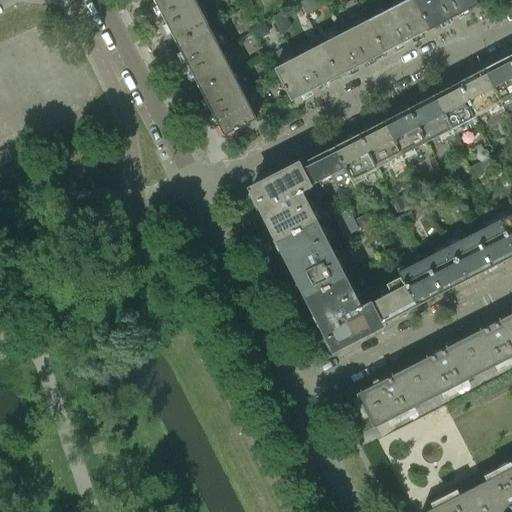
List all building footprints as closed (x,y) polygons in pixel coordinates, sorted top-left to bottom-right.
[(193,0),(152,0),(174,42),(206,25),(193,0)] [(413,0),(405,0),(366,20),(382,53),(429,29),(413,0)] [(473,0),(413,0),(429,29),(476,5),(473,0)] [(366,20),(320,44),(337,76),(382,53),(366,20)] [(206,25),(174,42),(198,88),(230,72),(206,25)] [(273,68),(290,100),(337,76),(320,44),(273,68)] [(511,68),(506,58),(481,71),(499,104),(500,103),(507,117),(511,115),(511,68)] [(481,71),(457,83),(475,116),(499,104),(481,71)] [(230,72),(198,88),(223,136),(255,120),(230,72)] [(457,83),(432,96),(450,129),(475,116),(457,83)] [(432,96),(407,108),(425,142),(450,129),(432,96)] [(407,108),(383,121),(401,155),(425,142),(407,108)] [(383,121),(357,134),(375,168),(401,155),(383,121)] [(333,147),(348,176),(351,180),(375,168),(357,134),(333,147)] [(333,147),(295,166),(306,188),(329,176),(333,184),(348,176),(333,147)] [(0,164),(11,159),(6,149),(0,151),(0,164)] [(488,168),(497,163),(492,154),(468,167),(473,176),(488,168)] [(511,164),(508,157),(497,163),(488,168),(493,177),(511,166),(511,164)] [(295,166),(250,189),(261,212),(300,192),(301,193),(307,191),(306,188),(295,166)] [(300,192),(261,212),(276,240),(315,220),(301,193),(300,192)] [(403,198),(392,203),(398,215),(400,217),(410,212),(403,198)] [(398,215),(392,203),(392,202),(368,214),(374,227),(398,215)] [(414,220),(410,212),(400,217),(388,223),(392,231),(414,220)] [(511,212),(497,221),(511,250),(511,212)] [(315,220),(276,240),(291,269),(330,249),(315,220)] [(511,250),(497,221),(472,233),(490,268),(511,256),(511,250)] [(472,233),(447,246),(465,281),(490,268),(472,233)] [(447,246),(422,259),(440,294),(465,281),(447,246)] [(330,249),(291,269),(305,297),(344,277),(330,249)] [(398,272),(400,276),(416,307),(440,294),(422,259),(398,272)] [(416,307),(400,276),(385,283),(390,292),(379,298),(372,286),(362,291),(368,303),(367,304),(378,326),(416,307)] [(344,277),(305,297),(320,326),(359,306),(358,304),(344,277)] [(359,306),(320,326),(332,350),(378,326),(367,304),(365,301),(358,304),(359,306)] [(511,313),(461,340),(478,373),(511,356),(511,313)] [(461,340),(408,367),(425,401),(478,373),(461,340)] [(408,367),(355,394),(373,428),(425,401),(408,367)] [(511,466),(471,488),(482,511),(508,511),(511,510),(511,466)] [(482,511),(471,488),(424,511),(482,511)]
